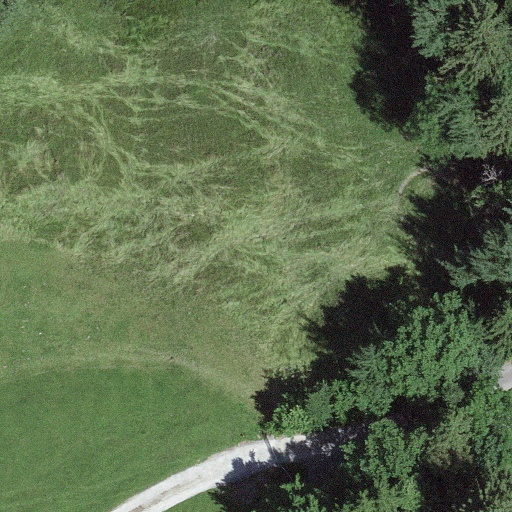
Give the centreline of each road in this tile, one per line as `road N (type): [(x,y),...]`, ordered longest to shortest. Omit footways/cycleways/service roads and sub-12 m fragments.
road 1 (track): [(511,379),(288,455)]
road 2 (track): [(141,511),(179,488),(288,455)]
